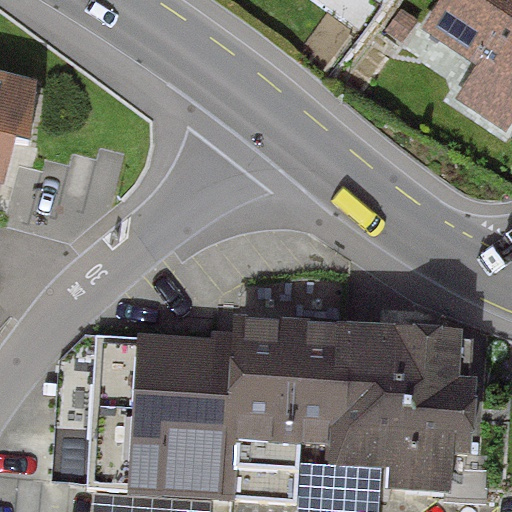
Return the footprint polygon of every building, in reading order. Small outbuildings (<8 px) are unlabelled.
[(511,0),(443,0),(425,28),(477,64),(454,97),(505,131),(511,120),(511,0)] [(0,188),(15,132),(27,136),(35,80),(0,70),(0,188)] [(234,316),(233,330),(228,437),(298,441),(327,442),(326,463),(387,466),(386,487),(445,490),(452,490),(453,453),(470,454),(471,430),(476,431),(477,396),(473,395),(474,375),(460,375),(463,326),(234,316)] [(228,437),(233,330),(212,329),(212,337),(139,333),(139,337),(98,335),(90,490),(93,491),(211,497),(296,502),(298,467),(298,441),(228,437)] [(489,454),(470,454),(453,453),(452,490),(445,490),(445,501),(487,503),(489,454)] [(378,511),(381,471),(298,467),(296,502),(295,511),(378,511)] [(210,511),(211,497),(93,491),(91,511),(210,511)]
